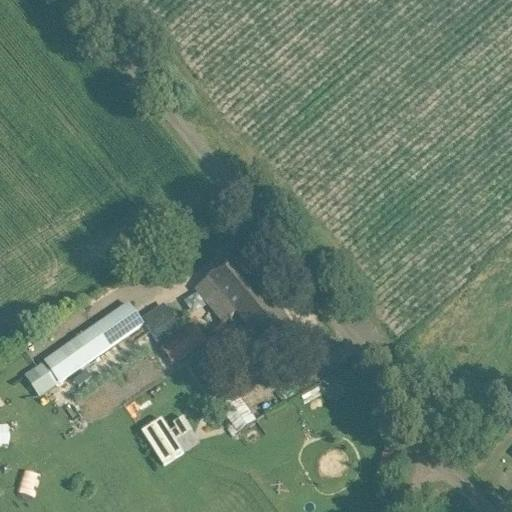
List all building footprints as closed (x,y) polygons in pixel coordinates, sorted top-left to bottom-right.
[(236,314),(263,291),(235,258),(208,280),(235,313),(223,324),(223,325),(236,314)] [(271,356),(282,346),(298,334),(263,291),(236,314),(271,356)] [(61,384),(145,326),(131,306),(46,364),(61,384)] [(169,312),(150,325),(161,342),(181,328),(169,312)] [(195,326),(161,349),(173,366),(207,342),(195,326)] [(239,435),(256,423),(238,398),(221,409),(239,435)] [(162,421),(142,434),(164,467),(184,454),(177,443),(192,433),(183,419),(174,426),(176,430),(171,434),(162,421)]
